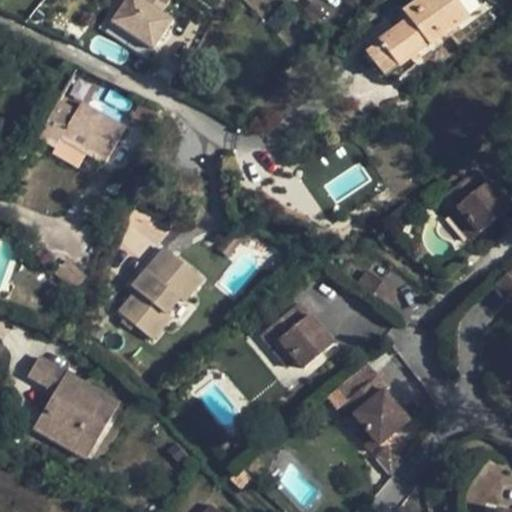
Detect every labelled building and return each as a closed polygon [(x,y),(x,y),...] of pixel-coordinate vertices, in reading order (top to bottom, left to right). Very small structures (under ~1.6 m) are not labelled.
[(123,0),(106,25),(150,55),(172,22),(140,0),(123,0)] [(144,0),(162,12),(169,0),(144,0)] [(317,23),(329,10),(318,0),(313,0),(304,11),(317,23)] [(429,47),(469,17),(455,0),(418,0),(402,12),(408,20),(366,51),(385,77),(428,46),(429,47)] [(125,128),(81,102),(76,110),(59,100),(37,137),(55,148),(61,139),(77,149),(104,165),(125,128)] [(77,149),(61,139),(55,148),(52,153),(69,163),(77,149)] [(510,209),(488,181),(481,187),(470,174),(448,192),(446,194),(456,207),(478,235),(510,209)] [(430,208),(446,194),(448,192),(439,181),(421,196),(430,208)] [(478,235),(456,207),(447,214),(470,242),(478,235)] [(185,301),(203,280),(163,248),(131,287),(136,291),(118,313),(152,341),(171,319),(165,315),(181,297),(185,301)] [(86,279),(68,261),(55,275),(74,292),(86,279)] [(505,299),(511,292),(511,269),(493,285),(505,299)] [(398,292),(367,270),(357,285),(387,307),(398,292)] [(335,344),(300,302),(260,335),(270,347),(279,340),(296,361),(304,370),(335,344)] [(296,361),(279,340),(270,347),(287,368),(296,361)] [(97,443),(120,404),(38,356),(27,376),(47,388),(54,392),(49,401),(32,429),(71,452),(81,434),(97,443)] [(408,421),(383,391),(389,387),(380,375),(341,407),(348,417),(348,416),(350,419),(354,416),(364,427),(379,445),(408,421)] [(49,401),(54,392),(47,388),(42,396),(49,401)] [(379,445),(364,427),(355,435),(369,453),(379,445)] [(86,460),(97,443),(81,434),(71,452),(86,460)] [(187,455),(176,443),(166,451),(178,463),(187,455)]
